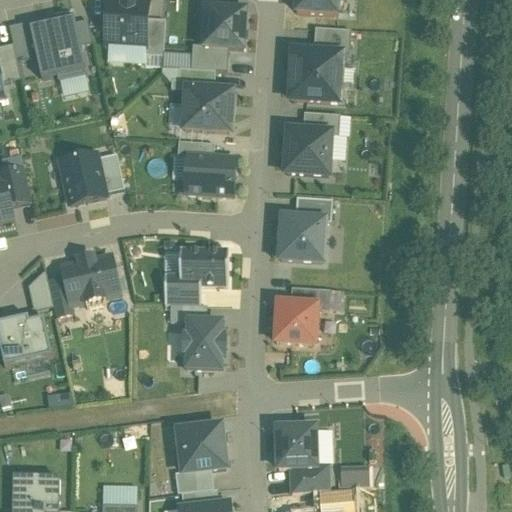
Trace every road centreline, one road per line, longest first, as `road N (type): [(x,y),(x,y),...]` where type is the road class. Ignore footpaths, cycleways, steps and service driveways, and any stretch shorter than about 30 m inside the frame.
road 1 (tertiary): [(441,394),(464,0)]
road 2 (residential): [(256,234),(134,226),(0,256)]
road 3 (residential): [(273,0),(256,234)]
road 4 (residential): [(249,404),(441,394)]
road 5 (residential): [(256,234),(249,404)]
